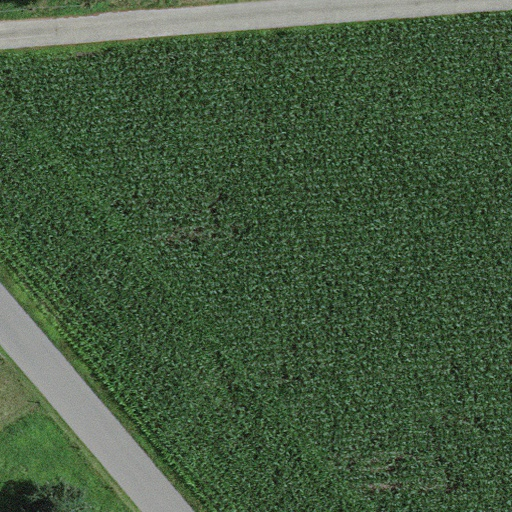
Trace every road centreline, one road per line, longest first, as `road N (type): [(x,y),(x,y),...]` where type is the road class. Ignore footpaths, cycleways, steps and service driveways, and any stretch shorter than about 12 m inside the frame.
road 1 (track): [(0,45),(511,6)]
road 2 (unclassified): [(0,315),(166,511)]
